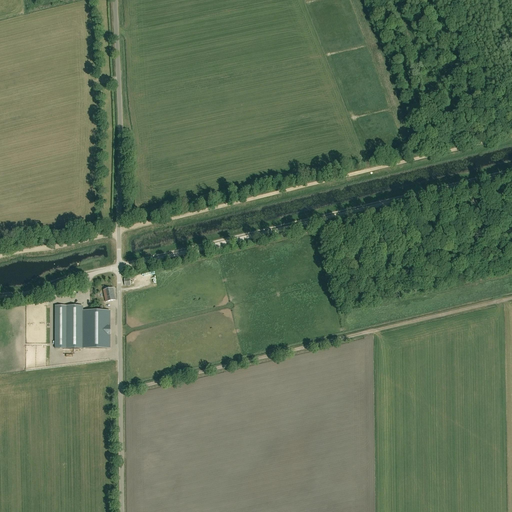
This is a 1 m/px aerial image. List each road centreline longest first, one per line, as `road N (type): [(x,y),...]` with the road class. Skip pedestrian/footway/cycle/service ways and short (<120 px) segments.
road 1 (track): [(511,136),(0,257)]
road 2 (unclassified): [(118,267),(511,172)]
road 3 (track): [(120,389),(511,298)]
road 4 (unclassified): [(118,267),(114,0)]
road 5 (unclassified): [(121,511),(118,267)]
road 6 (unclassified): [(0,296),(118,267)]
